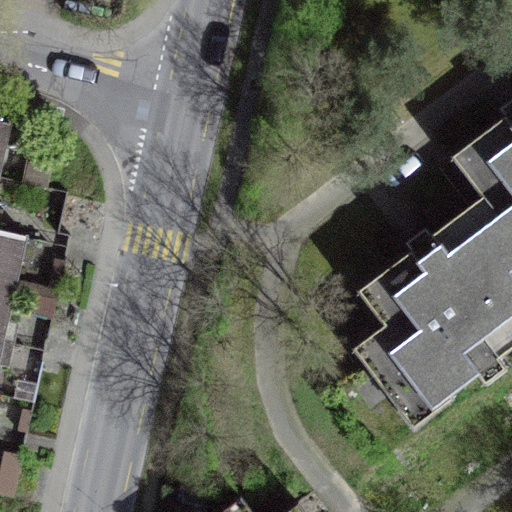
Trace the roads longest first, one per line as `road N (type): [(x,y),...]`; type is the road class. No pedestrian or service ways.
road 1 (tertiary): [(185,111),(94,511)]
road 2 (residential): [(0,44),(185,111)]
